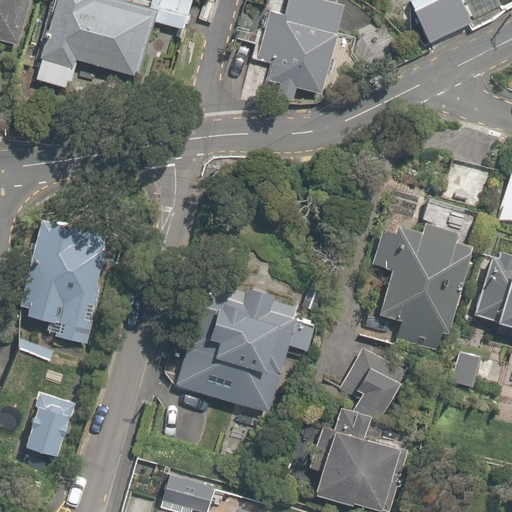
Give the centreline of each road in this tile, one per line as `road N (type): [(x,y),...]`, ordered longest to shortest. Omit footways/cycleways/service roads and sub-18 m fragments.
road 1 (residential): [(89,511),(180,208),(193,136)]
road 2 (residential): [(439,77),(302,131),(193,136)]
road 3 (residential): [(193,136),(1,165)]
road 4 (residential): [(193,136),(227,0)]
